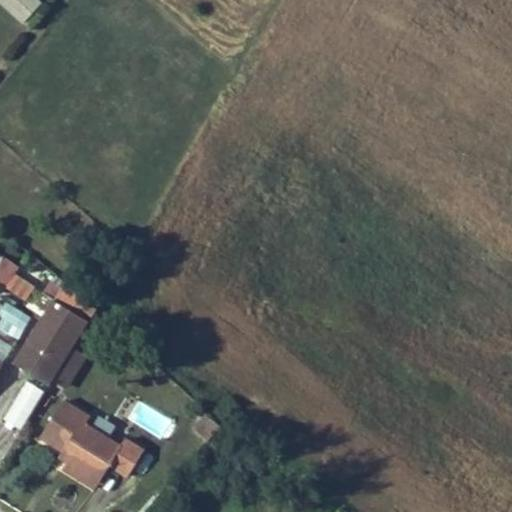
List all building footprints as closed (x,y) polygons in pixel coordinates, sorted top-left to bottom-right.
[(0,0),(0,9),(27,26),(43,0),(0,0)] [(0,260),(0,288),(22,305),(36,286),(0,260)] [(51,310),(70,322),(77,310),(58,297),(51,310)] [(70,322),(51,310),(35,302),(0,364),(0,369),(33,388),(36,383),(55,348),(70,322)] [(50,392),(70,357),(55,348),(36,383),(50,392)] [(31,449),(54,464),(58,457),(66,463),(59,473),(91,494),(102,477),(119,488),(136,461),(117,449),(111,458),(76,436),(82,427),(56,411),(31,449)] [(204,415),(191,430),(206,443),(219,428),(204,415)] [(54,464),(52,469),(59,473),(66,463),(58,457),(54,464)] [(91,494),(59,473),(54,482),(87,502),(91,494)]
